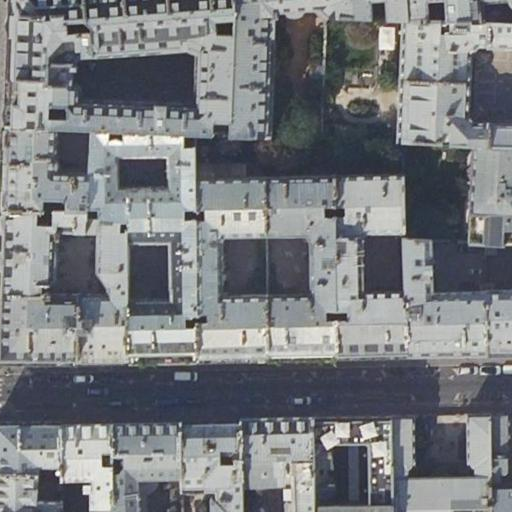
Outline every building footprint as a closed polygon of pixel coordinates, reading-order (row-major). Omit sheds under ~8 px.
[(61,127),(93,128),(111,129),(124,130),(185,132),(213,133),(213,121),(232,122),(235,34),(217,33),(216,21),(236,20),(234,0),(11,0),(11,1),(9,57),(6,125),(61,127)] [(234,0),(236,20),(235,34),(232,122),(232,134),(271,136),(275,17),(278,17),(278,12),(316,9),(320,13),(320,14),(322,14),(325,18),(326,15),(372,17),(371,0),(385,0),(387,18),(404,19),(407,19),(405,0),(234,0)] [(511,0),(405,0),(407,19),(428,20),(427,1),(437,0),(444,0),(446,21),(484,22),(482,1),(500,0),(509,0),(511,3),(511,0)] [(428,20),(407,19),(404,19),(401,80),(469,83),(470,54),(478,47),(511,46),(511,23),(484,22),(446,21),(428,20)] [(310,85),(323,86),(324,65),(310,65),(310,85)] [(511,122),(474,122),(468,117),(469,83),(401,80),(399,141),(475,144),(511,145),(511,122)] [(61,127),(6,125),(4,166),(3,210),(87,210),(88,208),(90,171),(60,169),(60,164),(58,158),(59,158),(61,127)] [(169,242),(170,299),(129,299),(128,361),(167,360),(199,360),(196,218),(186,218),(186,208),(195,208),(195,178),(194,146),(185,146),(185,132),(124,130),(123,138),(110,137),(111,129),(93,128),(90,171),(88,208),(99,209),(98,218),(129,220),(129,243),(169,242)] [(287,148),(311,149),(312,137),(286,136),(287,148)] [(511,145),(475,144),(470,242),(484,243),(497,243),(511,243),(511,145)] [(335,175),(335,207),(335,218),(338,357),(376,356),(407,355),(406,291),(363,291),(362,239),(368,232),(404,232),(403,174),(335,175)] [(335,175),(264,177),(266,235),(306,234),(310,241),(311,294),(267,294),(268,358),(306,357),(338,357),(335,218),(326,218),(325,208),(335,207),(335,175)] [(264,177),(195,178),(195,208),(196,218),(199,360),(233,359),(268,358),(267,294),(223,295),(222,242),(224,236),(266,235),(264,177)] [(129,243),(129,220),(98,218),(87,217),(87,210),(3,210),(1,256),(0,281),(0,361),(96,361),(128,361),(129,299),(129,243)] [(404,239),(406,291),(407,355),(448,355),(488,354),(486,284),(479,284),(479,291),(432,292),(432,265),(439,265),(438,248),(431,248),(431,240),(404,239)] [(497,251),(497,243),(484,243),(485,256),(493,256),(497,251)] [(511,289),(492,290),(492,284),(486,284),(488,354),(511,353),(511,289)] [(414,414),(392,415),(393,511),(490,511),(490,413),(467,413),(469,464),(471,468),(475,470),(475,477),(443,477),(409,477),(409,470),(412,470),(414,469),(415,467),(416,464),(414,414)] [(509,413),(490,413),(490,511),(511,511),(511,482),(503,483),(503,476),(505,475),(508,474),(510,473),(511,469),(509,413)] [(393,511),(392,415),(350,416),(314,416),(315,511),(393,511)] [(278,417),(242,418),(242,484),(291,483),(291,485),(286,485),(286,495),(291,495),(291,511),(315,511),(314,416),(278,417)] [(209,418),(182,419),(182,476),(182,489),(217,487),(217,494),(214,495),(213,497),(212,511),(242,511),(242,484),(242,418),(209,418)] [(145,419),(113,420),(113,511),(147,511),(147,492),(150,491),(155,486),(157,482),(158,477),(182,476),(182,419),(145,419)] [(88,420),(62,421),(62,473),(62,478),(91,478),(92,482),(86,482),(86,489),(92,489),(92,507),(108,507),(108,511),(113,511),(113,420),(88,420)] [(0,471),(39,473),(54,473),(62,473),(62,421),(28,422),(0,422),(0,471)] [(38,499),(39,473),(0,471),(0,511),(62,511),(63,495),(58,495),(58,499),(38,499)] [(62,473),(54,473),(54,481),(62,481),(62,478),(62,473)]
